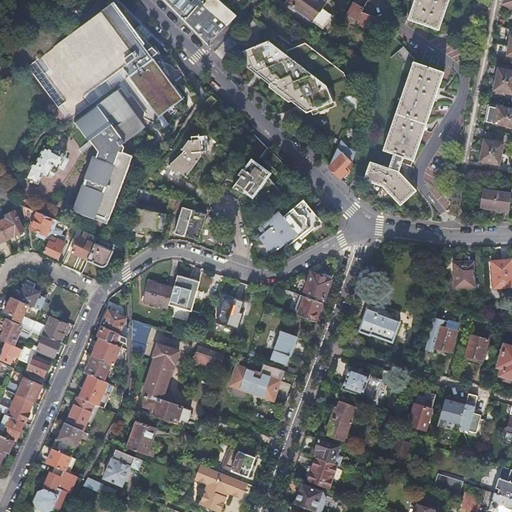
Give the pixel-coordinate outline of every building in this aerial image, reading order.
[(163,0),(208,46),(234,17),(214,0),(163,0)] [(322,0),(286,0),(285,3),(321,30),(332,16),(322,8),(326,2),(322,0)] [(354,0),(352,4),(363,9),(367,0),(354,0)] [(438,28),(447,0),(413,0),(408,17),(407,17),(407,20),(438,30),(439,28),(438,28)] [(511,0),(503,0),(502,4),(511,8),(511,0)] [(363,9),(352,4),(346,15),(372,29),(377,18),(361,13),(363,9)] [(159,122),(183,104),(111,6),(88,22),(28,66),(57,105),(79,89),(85,97),(122,70),(159,122)] [(274,40),(237,55),(240,61),(305,111),(352,92),(343,73),(306,45),(289,51),(274,40)] [(410,56),(402,46),(396,51),(404,61),(410,56)] [(388,168),(369,162),(362,180),(381,186),(399,206),(416,191),(398,171),(402,157),(412,161),(442,74),(442,75),(443,72),(412,61),(382,151),(392,154),(388,168)] [(495,93),(499,93),(500,91),(511,94),(511,92),(511,71),(504,70),(504,68),(500,67),(500,69),(497,68),(493,90),(495,91),(495,93)] [(132,155),(117,150),(119,145),(142,128),(114,91),(73,121),(87,140),(88,139),(97,151),(94,156),(92,155),(73,206),(107,219),(132,155)] [(211,114),(232,112),(213,93),(205,100),(202,105),(211,114)] [(511,127),(511,108),(496,106),(493,123),(511,127)] [(181,150),(168,163),(176,172),(179,169),(186,174),(200,154),(199,149),(209,147),(206,132),(191,134),(191,137),(188,137),(182,146),(186,149),(184,152),(181,150)] [(259,159),(266,147),(252,132),(243,147),(244,148),(238,156),(245,162),(240,168),(239,168),(236,173),(238,174),(231,186),(251,199),(252,197),(265,212),(292,191),(272,169),(259,159)] [(486,163),(498,165),(502,143),(491,141),(491,139),(487,138),(486,140),(483,139),(479,161),(482,162),(482,164),(486,165),(486,163)] [(326,165),(338,176),(343,170),(346,174),(349,163),(352,151),(351,151),(344,149),(338,141),(338,140),(334,148),(326,165)] [(56,146),(47,142),(45,147),(43,147),(34,164),(31,163),(24,177),(29,180),(31,182),(31,181),(36,183),(41,173),(46,176),(48,172),(52,174),(54,171),(57,170),(58,167),(62,168),(67,159),(62,156),(65,154),(65,150),(62,149),(58,151),(55,149),(56,146)] [(221,194),(224,194),(222,178),(213,180),(215,196),(217,195),(221,194)] [(0,196),(12,200),(15,192),(0,187),(0,196)] [(510,193),(508,193),(482,189),(480,207),(495,209),(495,211),(500,212),(501,211),(508,212),(510,193)] [(172,214),(176,198),(169,196),(165,212),(172,214)] [(274,214),(256,228),(261,234),(264,238),(259,241),(270,255),(282,245),(285,248),(296,238),(298,241),(321,223),(302,200),(282,217),(279,219),(274,214)] [(182,205),(175,231),(198,238),(206,211),(182,205)] [(52,228),(56,219),(37,211),(30,228),(37,231),(46,235),(49,227),(52,228)] [(282,217),(277,211),(274,214),(279,219),(282,217)] [(10,212),(0,217),(0,231),(3,237),(19,227),(10,212)] [(143,233),(156,235),(160,236),(164,219),(160,218),(137,214),(133,235),(142,237),(143,233)] [(47,240),(42,252),(56,258),(63,242),(61,241),(63,236),(59,234),(61,231),(53,227),(52,228),(49,237),(47,240)] [(93,242),(96,236),(83,231),(79,238),(77,237),(70,252),(86,260),(93,242)] [(111,250),(93,242),(86,260),(99,265),(101,266),(103,265),(105,263),(111,250)] [(474,261),(453,262),(454,289),(475,288),(474,261)] [(511,274),(511,261),(493,262),(494,290),(511,289),(511,274)] [(322,302),(331,278),(329,277),(330,276),(328,274),(323,272),(320,273),(320,274),(313,271),(308,274),(302,290),(310,293),(308,297),(322,302)] [(200,282),(177,276),(174,289),(169,304),(191,311),(200,282)] [(27,304),(40,310),(41,309),(46,298),(38,295),(39,292),(33,289),(35,283),(27,280),(18,301),(27,304)] [(143,301),(168,308),(169,304),(174,289),(148,282),(143,301)] [(240,313),(244,302),(225,295),(216,322),(237,330),(242,317),(243,314),(240,313)] [(302,295),(296,314),(315,321),(322,302),(308,297),(302,295)] [(24,325),(32,329),(35,322),(22,316),(27,304),(18,301),(10,297),(4,311),(12,314),(11,317),(25,323),(24,325)] [(126,322),(125,319),(107,311),(101,324),(125,335),(126,322)] [(366,311),(358,333),(368,336),(368,335),(390,343),(397,323),(375,315),(376,314),(366,311)] [(47,325),(44,333),(59,340),(67,322),(51,316),(47,325)] [(447,321),(434,317),(424,349),(433,351),(434,347),(442,349),(450,352),(456,331),(447,328),(445,328),(447,321)] [(6,329),(1,340),(4,341),(13,345),(18,333),(28,337),(32,329),(24,325),(6,318),(2,327),(6,329)] [(35,322),(32,329),(44,333),(47,325),(36,320),(35,322)] [(137,320),(132,340),(141,342),(144,329),(151,331),(152,324),(137,320)] [(125,335),(101,324),(96,336),(97,336),(99,337),(115,344),(117,338),(125,342),(125,335)] [(296,335),(279,330),(272,350),(288,355),(288,356),(296,335)] [(59,340),(44,333),(37,347),(53,354),(59,340)] [(485,347),(493,349),(497,336),(489,334),(487,340),(478,337),(470,335),(464,355),(472,357),(481,360),(485,347)] [(120,346),(115,344),(99,337),(98,341),(95,340),(93,344),(96,345),(92,355),(110,363),(113,364),(120,346)] [(12,354),(20,357),(23,349),(13,345),(4,341),(0,348),(2,349),(0,353),(0,357),(9,362),(12,354)] [(154,406),(152,413),(186,425),(188,419),(190,418),(191,416),(191,415),(191,413),(191,411),(189,410),(161,399),(175,362),(176,363),(181,351),(159,343),(155,355),(156,355),(142,392),(147,394),(146,395),(144,397),(144,399),(144,401),(144,403),(154,406)] [(20,357),(19,358),(29,362),(26,368),(42,375),(48,361),(33,354),(35,350),(25,345),(23,349),(20,357)] [(197,346),(194,355),(219,364),(222,354),(197,346)] [(288,355),(272,350),(269,359),(284,365),(288,355)] [(511,355),(502,352),(496,372),(511,376),(511,382),(511,384),(511,355)] [(102,380),(110,363),(92,355),(84,372),(88,374),(102,380)] [(0,371),(4,373),(6,372),(12,374),(14,370),(15,368),(0,360),(0,371)] [(229,385),(232,386),(247,391),(272,399),(278,380),(236,366),(229,385)] [(369,374),(349,367),(342,388),(362,396),(362,395),(374,399),(381,379),(369,375),(369,374)] [(96,406),(106,382),(102,380),(88,374),(78,398),(93,404),(96,406)] [(16,395),(30,401),(31,401),(38,384),(23,377),(18,386),(9,382),(7,386),(5,390),(15,394),(16,395)] [(247,391),(232,386),(230,389),(232,394),(242,397),(246,394),(247,391)] [(417,424),(426,427),(432,406),(435,393),(426,390),(425,395),(418,393),(415,402),(409,422),(417,424)] [(465,402),(459,424),(458,427),(475,432),(479,414),(471,412),(476,396),(467,393),(465,402)] [(343,394),(340,401),(355,407),(358,399),(343,394)] [(7,415),(21,421),(21,419),(24,419),(27,412),(26,411),(30,401),(16,395),(7,415)] [(81,430),(82,430),(93,404),(78,398),(75,396),(64,422),(65,423),(81,430)] [(443,400),(435,427),(445,430),(448,421),(459,424),(465,402),(454,399),(453,403),(443,400)] [(334,408),(331,416),(350,422),(355,407),(340,401),(337,409),(334,408)] [(0,423),(0,435),(12,441),(21,421),(7,415),(0,411),(0,420),(1,421),(0,423)] [(350,422),(331,416),(328,426),(326,425),(323,433),(343,440),(350,422)] [(511,448),(511,420),(508,419),(506,427),(501,429),(504,433),(500,445),(511,448)] [(64,422),(62,421),(51,445),(53,446),(57,437),(58,438),(65,423),(64,422)] [(135,421),(126,448),(151,456),(154,446),(147,444),(153,427),(135,421)] [(70,456),(81,430),(65,423),(58,438),(57,437),(53,446),(52,448),(70,456)] [(189,431),(171,425),(169,432),(187,439),(189,431)] [(8,451),(12,441),(0,435),(0,460),(5,450),(8,451)] [(405,458),(410,441),(395,436),(390,453),(405,458)] [(311,446),(309,454),(315,456),(333,462),(339,444),(318,438),(315,447),(311,446)] [(228,445),(221,464),(246,474),(253,455),(228,445)] [(128,467),(130,468),(135,456),(115,447),(102,478),(120,486),(128,467)] [(64,471),(70,456),(52,448),(46,463),(54,466),(64,471)] [(452,449),(451,453),(472,459),(474,455),(452,449)] [(135,456),(130,468),(137,471),(141,459),(135,456)] [(315,456),(312,466),(309,465),(307,470),(310,471),(308,479),(331,488),(338,464),(333,462),(315,456)] [(246,482),(201,464),(195,478),(207,483),(199,502),(219,510),(227,491),(240,496),(246,482)] [(68,495),(76,477),(64,471),(54,466),(48,478),(47,477),(42,489),(43,490),(42,492),(34,497),(31,505),(34,511),(35,511),(51,511),(54,508),(58,509),(63,498),(52,494),(54,489),(68,495)] [(511,499),(511,470),(506,469),(500,468),(492,494),(511,499)] [(438,473),(434,485),(440,487),(460,493),(463,484),(464,481),(438,473)] [(87,477),(83,485),(102,493),(105,486),(101,485),(102,483),(87,477)] [(303,484),(296,504),(317,511),(321,511),(326,499),(322,491),(303,484)] [(457,510),(462,511),(474,511),(479,498),(463,492),(461,498),(457,510)] [(489,511),(509,511),(511,503),(511,499),(492,494),(486,492),(485,495),(488,496),(484,510),(489,511)] [(442,511),(419,503),(415,511),(442,511)]
